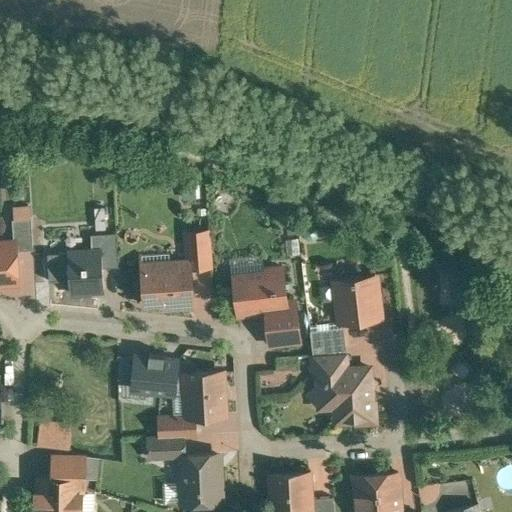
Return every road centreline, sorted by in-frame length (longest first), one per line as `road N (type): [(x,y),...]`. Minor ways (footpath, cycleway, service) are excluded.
road 1 (residential): [(18,316),(245,346),(253,454),(511,435)]
road 2 (residential): [(13,458),(18,316)]
